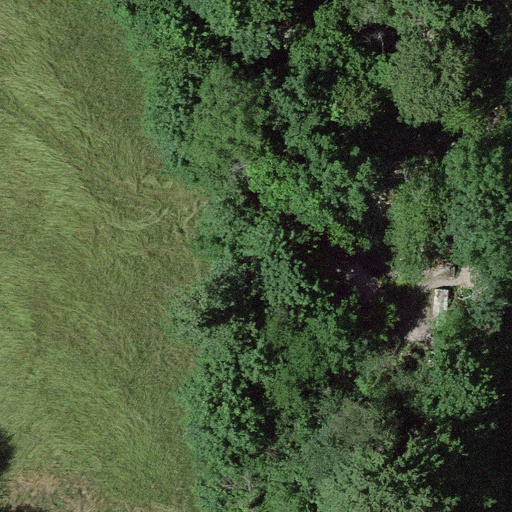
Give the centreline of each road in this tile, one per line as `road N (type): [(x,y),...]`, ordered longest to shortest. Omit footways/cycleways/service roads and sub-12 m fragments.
road 1 (unknown): [(449,277),(299,235),(233,100),(201,0)]
road 2 (track): [(483,511),(486,343),(511,309)]
